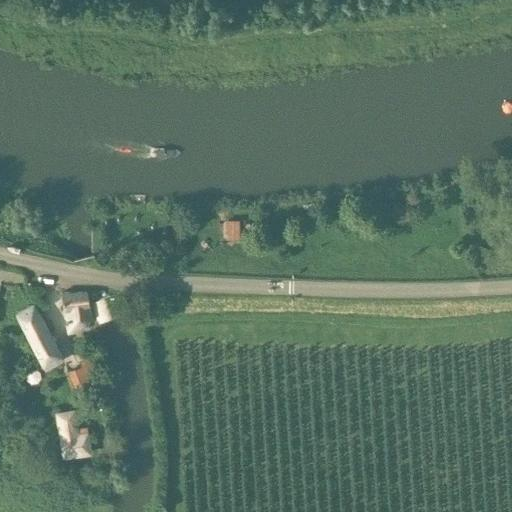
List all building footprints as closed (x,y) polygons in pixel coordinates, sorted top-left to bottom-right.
[(227,215),(227,234),(240,234),(240,216),(227,215)] [(83,320),(91,319),(87,290),(63,294),(68,332),(84,330),(83,320)] [(58,346),(34,301),(15,311),(39,356),(46,369),(64,359),(58,346)] [(67,371),(76,396),(96,388),(92,376),(87,378),(82,365),(67,371)] [(55,412),(62,459),(91,454),(87,426),(78,428),(75,409),(55,412)]
